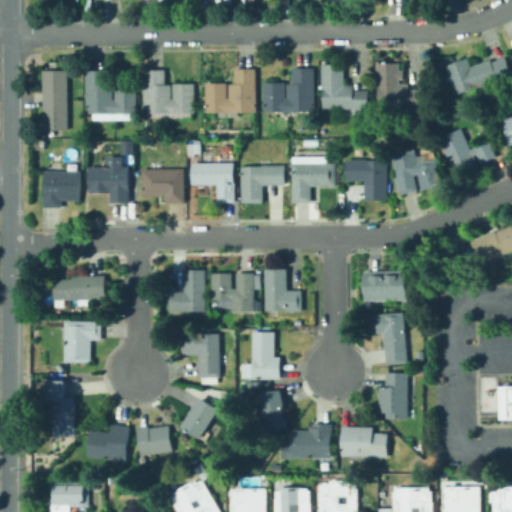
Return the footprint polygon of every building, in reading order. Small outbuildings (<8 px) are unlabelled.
[(507,57),(511,72),(511,76),(457,96),(446,66),(469,58),(472,66),(492,59),(492,62),(507,57)] [(405,70),(405,80),(401,80),(401,84),(410,84),(410,90),(425,90),(425,107),(379,108),(378,63),(401,63),(400,70),(405,70)] [(369,91),(369,109),(353,110),(353,113),(340,113),(340,108),(323,108),(323,64),(345,64),(346,85),(355,85),(354,91),(369,91)] [(316,68),(316,112),(265,112),(265,82),(287,82),(287,97),(288,97),(288,84),(294,84),(293,68),(316,68)] [(65,69),(66,99),(41,99),(41,69),(65,69)] [(173,99),(174,99),(174,84),(196,84),(196,113),(191,113),(191,118),(149,118),(149,113),(145,113),(144,70),(167,69),(167,85),(173,85),(173,99)] [(258,69),(258,113),(239,113),(240,117),(220,118),(220,112),(207,112),(207,83),(229,83),(229,98),(230,98),(230,84),(236,84),(236,69),(258,69)] [(114,99),(116,99),(116,84),(138,84),(138,114),(86,114),(87,70),(110,70),(110,85),(114,85),(114,99)] [(66,99),(66,128),(41,128),(41,99),(66,99)] [(470,128),(476,139),(470,142),(472,149),(475,148),(474,146),(490,139),(498,156),(482,164),(478,154),(475,156),(481,169),(458,179),(440,138),(463,128),(464,131),(470,128)] [(195,154),(195,144),(203,143),(203,153),(195,154)] [(416,149),(418,155),(427,153),(429,160),(437,158),(443,187),(423,191),(420,174),(415,175),(419,191),(401,195),(393,154),(416,149)] [(388,160),(388,200),(365,200),(365,181),(348,181),(348,159),(368,159),(368,160),(388,160)] [(237,183),(237,203),(218,203),(218,185),(193,185),(193,163),(235,163),(235,183),(237,183)] [(338,163),(338,186),(312,186),(313,202),(294,202),(294,163),(338,163)] [(285,164),(286,185),(264,185),(265,203),(244,203),(243,166),(259,165),(285,164)] [(131,166),(131,203),(111,204),(111,193),(91,193),(90,166),(131,166)] [(185,169),(186,203),(167,203),(167,196),(143,196),(143,169),(185,169)] [(82,172),(82,201),(63,201),(63,208),(45,208),(46,171),(82,172)] [(511,225),(511,250),(483,264),(473,241),(497,231),(497,232),(511,225)] [(208,269),(207,312),(171,312),(171,291),(185,291),(185,269),(208,269)] [(303,290),(304,310),(267,311),(266,269),(288,269),(289,290),(303,290)] [(408,270),(408,300),(365,301),(364,272),(408,270)] [(416,279),(415,272),(424,271),(424,279),(416,279)] [(234,288),(238,288),(238,273),(256,273),(256,275),(262,275),(262,283),(256,283),(256,301),(262,301),(263,311),(232,311),(232,306),(219,306),(219,300),(214,300),(214,273),(234,273),(234,288)] [(107,276),(107,299),(56,300),(56,279),(74,279),(74,276),(107,276)] [(36,295),(31,289),(37,285),(41,291),(36,295)] [(405,312),(409,363),(388,365),(386,332),(378,333),(377,314),(405,312)] [(103,321),(103,340),(92,340),(92,362),(66,362),(65,321),(103,321)] [(282,356),(282,379),(254,379),(254,377),(250,377),(250,368),(254,368),(254,331),(276,332),(276,356),(282,356)] [(221,333),(222,377),(219,377),(219,384),(203,384),(203,378),(201,378),(200,354),(184,355),(183,332),(203,332),(203,334),(221,333)] [(416,373),(416,386),(409,386),(409,419),(387,419),(387,412),(381,412),(381,387),(388,387),(388,372),(416,373)] [(76,398),(76,435),(54,435),(54,411),(46,411),(46,399),(48,399),(48,380),(66,380),(66,398),(76,398)] [(511,419),(501,420),(501,388),(511,388),(511,419)] [(285,407),(289,427),(269,431),(268,421),(262,422),(260,410),(265,409),(262,394),(283,390),(286,406),(285,407)] [(221,410),(202,439),(183,427),(203,397),(221,410)] [(334,424),(333,431),(333,451),(339,451),(339,459),(333,459),(333,463),(316,462),(316,458),(285,457),(285,445),(293,445),(293,430),(310,430),(311,428),(314,428),(314,424),(334,424)] [(132,427),(128,462),(89,457),(92,430),(112,432),(113,425),(132,427)] [(150,426),(151,429),(171,426),(175,451),(143,456),(139,428),(150,426)] [(389,433),(389,457),(343,456),(344,426),(374,427),(374,433),(389,433)] [(283,473),(274,473),(274,464),(284,465),(283,473)] [(133,488),(120,489),(119,478),(132,477),(133,488)] [(207,479),(212,488),(210,490),(221,511),(181,511),(172,494),(197,480),(198,483),(203,480),(207,479)] [(351,481),(351,484),(357,484),(357,487),(359,487),(359,511),(320,511),(321,492),(321,484),(324,484),(324,483),(330,483),(330,485),(332,485),(332,481),(351,481)] [(90,482),(90,507),(72,507),(72,511),(47,511),(47,494),(50,494),(50,482),(90,482)] [(458,484),(458,487),(481,486),(481,511),(446,511),(446,487),(452,487),(451,484),(458,484)] [(309,488),(309,491),(311,490),(311,503),(311,511),(277,511),(277,498),(277,491),(280,491),(280,487),(303,487),(303,488),(309,488)] [(511,487),(511,511),(494,511),(494,503),(492,503),(492,492),(494,492),(494,487),(511,487)] [(395,511),(395,508),(395,492),(397,492),(397,488),(431,488),(430,491),(433,491),(433,502),(433,511),(395,511)] [(267,490),(267,511),(235,511),(235,490),(267,490)]
